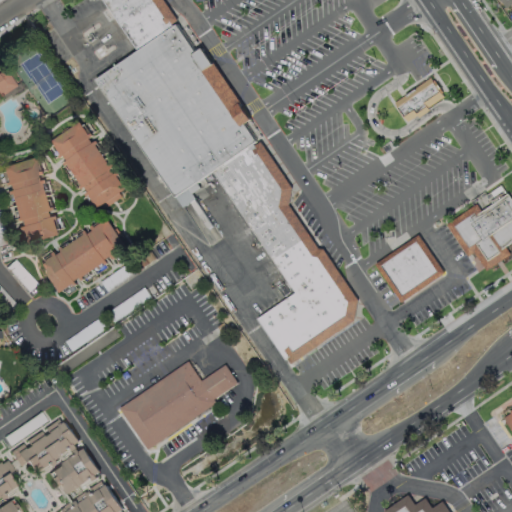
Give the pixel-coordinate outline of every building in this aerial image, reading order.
[(165,0),(178,18),(172,23),(173,25),(137,50),(103,0),(165,0)] [(511,0),(511,2),(505,8),(499,0),(511,0)] [(182,208),(191,202),(196,199),(193,193),(200,187),(197,181),(213,170),(254,142),(257,140),(245,122),(251,119),(202,46),(196,51),(177,22),(173,25),(137,50),(95,79),(182,208)] [(0,95),(16,85),(5,69),(0,72),(0,95)] [(432,78),(395,103),(408,122),(445,97),(432,78)] [(78,121),(87,134),(90,132),(91,134),(87,137),(91,142),(95,139),(97,142),(94,144),(109,165),(111,163),(113,165),(109,168),(112,173),(116,170),(118,173),(116,175),(124,187),(119,191),(121,195),(104,207),(102,203),(96,207),(87,194),(85,196),(83,193),(87,191),(83,186),(80,188),(78,186),(80,184),(66,163),(63,165),(62,162),(65,160),(62,155),(58,157),(57,155),(59,153),(51,140),(78,121)] [(296,293),(257,319),(284,360),(287,358),(291,364),(355,320),(359,300),(324,248),(318,247),(290,204),(293,186),(262,140),(255,145),(254,142),(213,170),(296,293)] [(34,156),(38,172),(41,171),(42,173),(38,175),(40,181),(44,179),(45,182),(42,183),(50,207),(52,206),(53,209),(48,211),(50,216),(55,215),(56,218),(53,219),(58,234),(25,244),(20,229),(18,230),(17,227),(21,225),(20,220),(15,221),(14,218),(17,218),(9,193),(7,194),(6,191),(10,190),(8,184),(4,185),(3,182),(6,181),(1,166),(34,156)] [(446,228),(468,260),(475,255),(487,272),(510,256),(505,249),(511,244),(511,199),(509,195),(478,216),(473,209),(446,228)] [(106,218),(125,246),(112,255),(114,258),(111,259),(109,256),(104,259),(106,263),(103,265),(102,262),(81,276),(83,279),(81,281),(78,277),(73,280),(75,284),(73,286),(71,284),(58,292),(39,264),(52,255),(50,253),(53,251),(55,255),(60,251),(58,248),(60,246),(62,248),(83,234),(81,232),(84,230),(86,233),(91,230),(89,226),(91,225),(93,227),(106,218)] [(418,236),(375,266),(400,302),(443,273),(418,236)] [(118,410),(185,363),(200,381),(224,366),(237,385),(147,452),(118,410)] [(58,419),(78,444),(31,475),(24,465),(19,467),(9,452),(58,419)] [(80,449),(98,474),(64,496),(47,472),(80,449)] [(0,462),(4,460),(12,470),(4,476),(13,489),(0,497),(0,462)] [(59,511),(101,483),(120,510),(117,511),(59,511)] [(385,511),(448,511),(443,503),(435,509),(426,498),(415,504),(408,496),(385,511)] [(0,511),(0,507),(10,501),(17,511),(0,511)]
